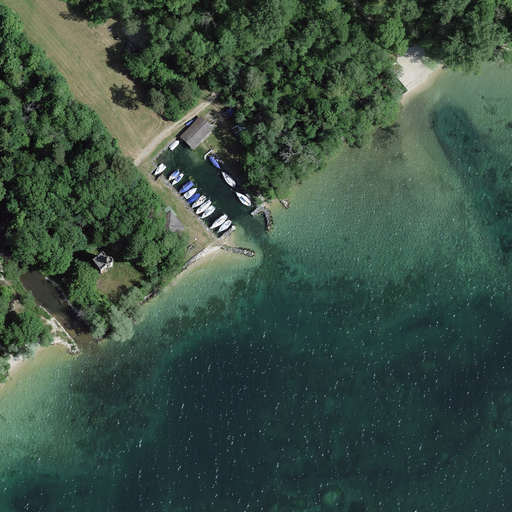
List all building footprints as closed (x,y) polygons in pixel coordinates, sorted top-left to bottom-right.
[(131,43),(125,49),(133,58),(140,53),(131,43)] [(200,118),(180,138),(192,151),(213,130),(200,118)] [(154,226),(168,244),(186,229),(171,212),(154,226)] [(102,257),(92,265),(101,275),(107,271),(111,271),(113,270),(113,267),(111,265),(109,265),(102,257)] [(8,298),(0,302),(7,313),(14,310),(8,298)]
